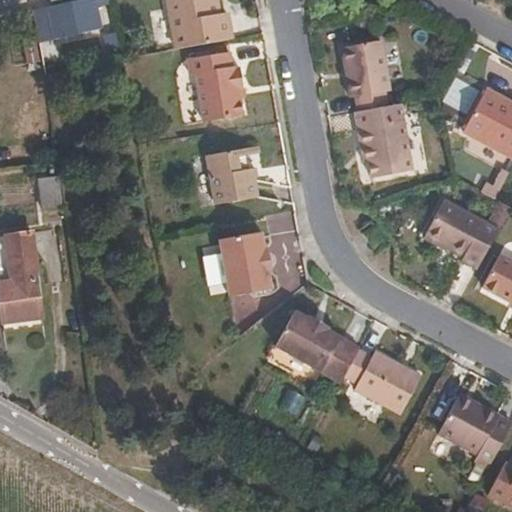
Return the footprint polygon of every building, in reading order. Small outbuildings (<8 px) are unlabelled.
[(99,25),(94,0),(59,0),(47,2),(53,34),(99,25)] [(216,16),(212,0),(167,0),(177,48),(232,39),(227,15),(216,16)] [(53,34),(47,2),(33,5),(39,36),(53,34)] [(392,90),(383,39),(342,46),(351,97),(357,96),(360,111),(389,106),(387,90),(392,90)] [(242,99),(240,90),(245,89),(242,70),(237,70),(236,66),(233,66),(231,52),(189,59),(192,75),(196,74),(205,123),(245,116),(242,99)] [(511,157),(511,101),(487,88),(464,132),(511,157)] [(183,126),(200,123),(197,99),(180,102),(183,126)] [(414,169),(402,103),(389,106),(360,111),(356,112),(363,149),(369,148),(370,161),(374,176),(414,169)] [(248,147),(208,154),(217,203),(259,197),(255,169),(251,169),(248,147)] [(44,178),(36,179),(40,210),(60,207),(55,168),(44,170),(44,178)] [(479,268),(500,229),(485,221),(485,220),(445,198),(426,234),(465,256),(463,259),(479,268)] [(375,224),(364,232),(376,248),(387,240),(375,224)] [(262,231),(220,238),(230,296),(273,289),(270,272),(273,271),(268,246),(265,247),(262,231)] [(28,232),(0,235),(0,324),(40,319),(28,232)] [(511,300),(511,258),(501,252),(484,285),(511,300)] [(360,349),(362,346),(329,328),(331,324),(310,313),(308,316),(295,309),(275,346),(342,382),(345,375),(360,349)] [(402,413),(423,375),(377,350),(373,356),(360,349),(345,375),(359,382),(356,388),(402,413)] [(475,401),(461,394),(457,399),(471,407),(475,401)] [(489,467),(511,425),(511,421),(475,401),(471,407),(457,399),(440,432),(480,453),(477,460),(489,467)] [(511,464),(506,462),(489,494),(511,505),(511,464)]
